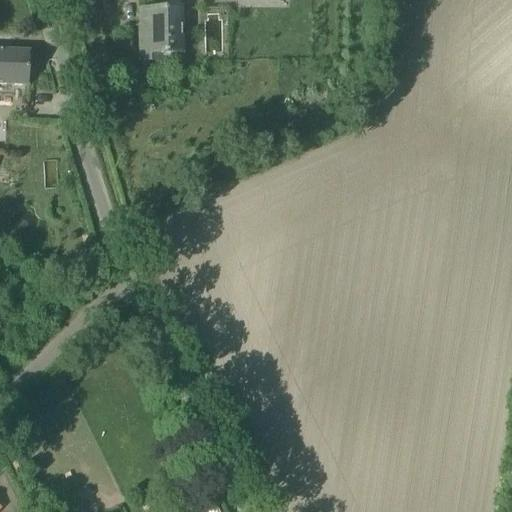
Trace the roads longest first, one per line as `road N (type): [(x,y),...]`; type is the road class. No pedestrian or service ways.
road 1 (unclassified): [(131,276),(99,201),(45,0)]
road 2 (unclassified): [(251,511),(131,276)]
road 3 (unclassified): [(0,399),(131,276)]
